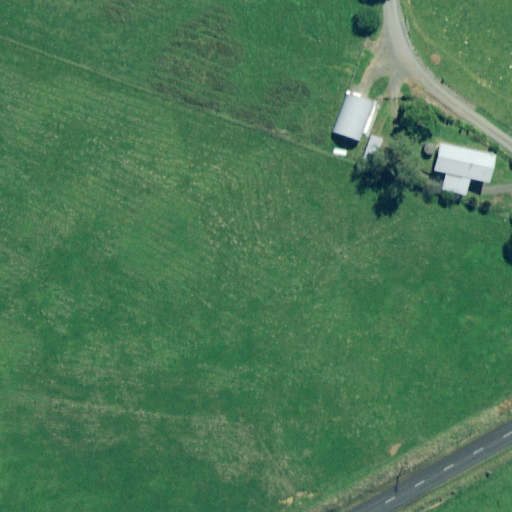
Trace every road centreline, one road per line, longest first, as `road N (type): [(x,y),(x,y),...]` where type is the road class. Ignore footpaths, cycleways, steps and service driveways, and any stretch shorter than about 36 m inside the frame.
road 1 (track): [(511,143),(410,53),(398,0)]
road 2 (unclassified): [(511,431),(367,511)]
